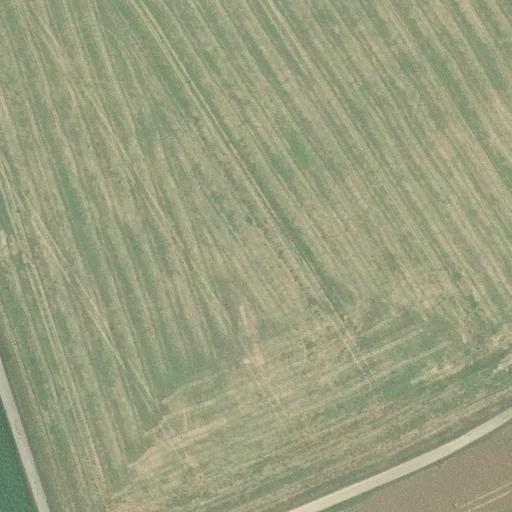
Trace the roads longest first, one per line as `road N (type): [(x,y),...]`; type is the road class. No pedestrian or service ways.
road 1 (track): [(304,511),(429,461),(511,412)]
road 2 (track): [(0,379),(43,511)]
